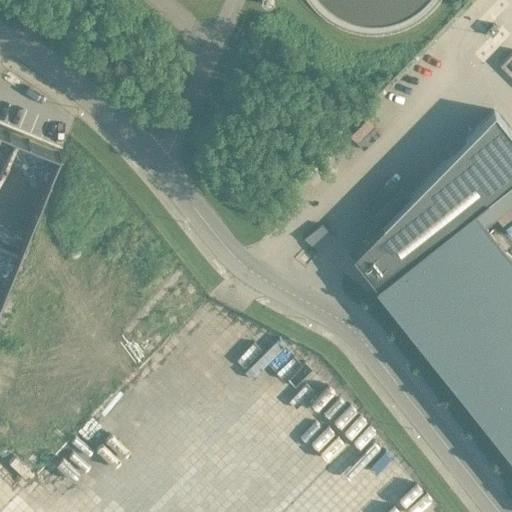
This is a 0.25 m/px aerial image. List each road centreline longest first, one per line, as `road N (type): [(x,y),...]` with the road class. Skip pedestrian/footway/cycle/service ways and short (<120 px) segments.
road 1 (unclassified): [(501,511),(354,326),(246,265),(126,129),(52,66),(0,39)]
road 2 (unknown): [(153,159),(212,47)]
